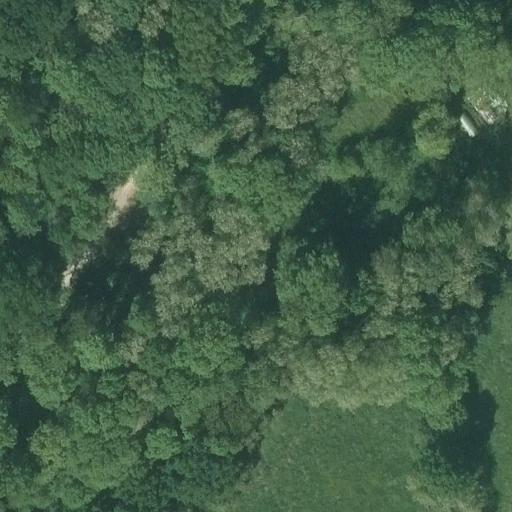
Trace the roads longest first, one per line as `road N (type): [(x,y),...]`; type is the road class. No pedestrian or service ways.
road 1 (track): [(190,324),(511,242)]
road 2 (track): [(93,360),(324,187)]
road 3 (track): [(0,428),(77,368),(190,324)]
